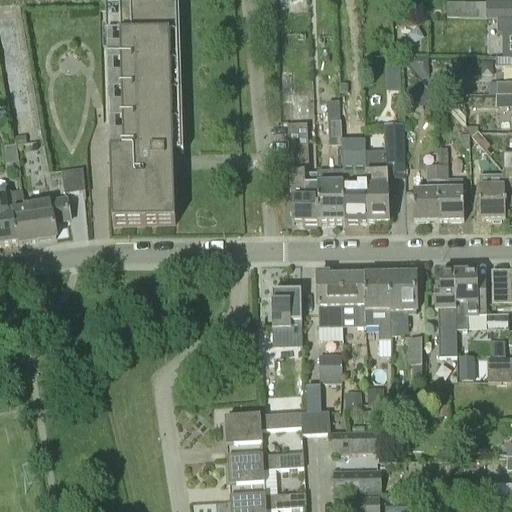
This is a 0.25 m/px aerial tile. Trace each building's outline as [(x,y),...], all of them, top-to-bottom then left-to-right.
[(511,0),(485,0),(485,6),(446,6),(446,22),(498,23),(511,23),(511,0)] [(183,156),(183,155),(179,9),(176,10),(176,9),(119,10),(119,11),(106,11),(112,229),(175,227),(174,172),(173,172),(173,158),(181,157),(181,156),(183,156)] [(502,36),(511,35),(511,23),(498,23),(498,36),(502,36)] [(405,95),(420,111),(432,100),(418,84),(405,95)] [(328,149),(341,149),(340,115),(323,116),(324,126),(318,126),(319,142),(327,142),(328,149)] [(367,227),(389,227),(388,182),(404,181),(402,129),(383,129),(384,158),(373,158),(373,156),(365,156),(367,227)] [(478,136),(473,141),(485,155),(491,150),(478,136)] [(318,227),(317,201),(305,201),(304,178),(308,175),(308,142),(288,143),(292,227),(318,227)] [(367,227),(365,156),(365,145),(352,145),(352,155),(351,155),(352,179),(343,179),(344,227),(367,227)] [(437,226),(436,157),(436,155),(426,155),(427,171),(426,171),(426,186),(427,186),(427,194),(412,194),(413,227),(437,226)] [(511,155),(502,156),(502,174),(511,174),(511,155)] [(464,225),(462,193),(448,193),(447,185),(449,185),(447,156),(436,157),(437,226),(464,225)] [(64,197),(85,195),(83,172),(62,174),(64,197)] [(318,227),(344,227),(343,179),(342,173),(316,174),(317,201),(318,227)] [(504,199),(511,198),(511,174),(502,174),(502,179),(502,224),(505,224),(504,199)] [(480,225),(502,224),(502,179),(478,179),(480,225)] [(0,250),(17,248),(14,211),(25,209),(22,195),(7,197),(6,196),(0,197),(0,250)] [(17,248),(56,241),(53,226),(69,224),(67,202),(50,205),(25,209),(14,211),(17,248)] [(511,274),(490,275),(491,308),(511,307),(511,274)] [(318,333),(342,332),(341,281),(327,281),(327,277),(317,277),(318,313),(317,313),(318,333)] [(486,319),(486,312),(485,284),(477,285),(477,277),(454,278),(456,335),(468,334),(468,321),(479,321),(479,320),(486,319)] [(456,361),(456,335),(454,278),(439,279),(439,291),(434,291),(435,316),(443,316),(443,335),(439,335),(439,361),(456,361)] [(416,323),(416,318),(415,279),(389,280),(390,327),(414,326),(416,323)] [(342,332),(366,331),(364,280),(341,281),(342,332)] [(390,340),(390,327),(389,280),(364,280),(366,331),(380,331),(381,340),(390,340)] [(290,333),(290,326),(301,326),(301,295),(271,296),(272,333),(290,333)] [(486,335),(509,334),(509,320),(486,320),(486,335)] [(408,370),(421,370),(421,344),(407,344),(408,370)] [(491,345),(492,363),(487,363),(487,375),(511,375),(511,363),(505,363),(505,345),(491,345)] [(320,388),(342,388),(342,363),(331,363),(331,359),(319,359),(320,388)] [(461,385),(475,384),(474,369),(460,369),(461,385)] [(487,387),(511,387),(511,375),(487,375),(487,387)] [(368,408),(384,407),(383,390),(367,391),(368,408)] [(346,414),(362,413),(361,396),(345,397),(346,414)] [(227,463),(262,460),(261,435),(301,432),(300,418),(260,420),(260,415),(229,417),(229,422),(224,423),(227,463)] [(300,418),(301,432),(301,440),(330,438),(329,416),(300,418)] [(380,437),(332,439),(332,460),(380,458),(380,437)] [(511,447),(496,447),(496,461),(511,461),(511,447)] [(229,503),(265,500),(263,475),(303,472),(303,458),(262,460),(227,463),(229,503)] [(334,502),(380,501),(380,478),(334,479),(334,502)] [(229,511),(305,511),(305,498),(265,500),(229,503),(229,511)] [(334,511),(380,511),(380,501),(334,502),(334,511)] [(385,511),(413,511),(413,503),(385,503),(385,511)]
